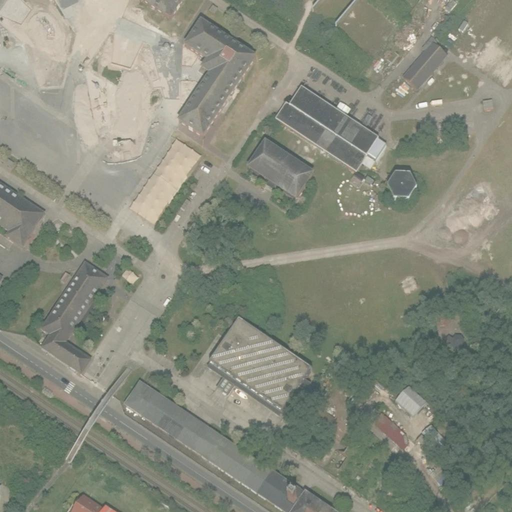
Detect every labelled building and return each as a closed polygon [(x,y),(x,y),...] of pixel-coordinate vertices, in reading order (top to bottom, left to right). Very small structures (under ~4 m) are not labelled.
[(182,0),(141,0),(170,19),(182,0)] [(339,25),(362,0),(347,0),(331,18),(339,25)] [(213,5),(210,10),(215,14),(218,8),(213,5)] [(179,120),(207,137),(242,82),(260,56),(232,38),(203,19),(186,46),(207,59),(202,67),(210,72),(179,120)] [(447,57),(433,45),(403,80),(418,92),(447,57)] [(368,156),(369,155),(379,139),(380,138),(358,123),(347,116),(336,109),(317,96),(303,87),(291,105),(288,102),(285,106),(277,118),(358,172),(368,156)] [(46,98),(59,93),(57,88),(44,93),(46,98)] [(487,102),(488,110),(496,109),(495,101),(487,102)] [(351,109),(341,102),(336,109),(347,116),(351,109)] [(387,145),(379,139),(369,155),(377,160),(387,145)] [(315,173),(267,141),(250,168),(273,183),(298,199),(315,173)] [(4,156),(1,161),(11,168),(14,164),(4,156)] [(412,176),(397,175),(389,188),(396,201),(411,201),(419,189),(412,176)] [(0,226),(9,232),(6,237),(24,249),(26,244),(30,240),(36,230),(47,214),(0,182),(0,226)] [(51,336),(43,348),(77,371),(80,373),(82,374),(92,360),(90,358),(66,343),(70,337),(84,317),(106,283),(107,281),(84,265),(41,330),(51,336)] [(312,372),(240,322),(211,364),(283,414),(312,372)] [(465,337),(460,336),(456,338),(454,343),(457,347),(462,348),(466,346),(467,341),(465,337)] [(282,511),(292,511),(305,493),(140,385),(125,408),(282,511)] [(53,394),(45,389),(42,392),(51,398),(53,394)] [(374,424),(404,451),(409,446),(407,437),(383,415),(374,424)] [(305,493),(292,511),(336,511),(306,492),(305,493)] [(103,511),(105,509),(85,497),(74,511),(103,511)]
